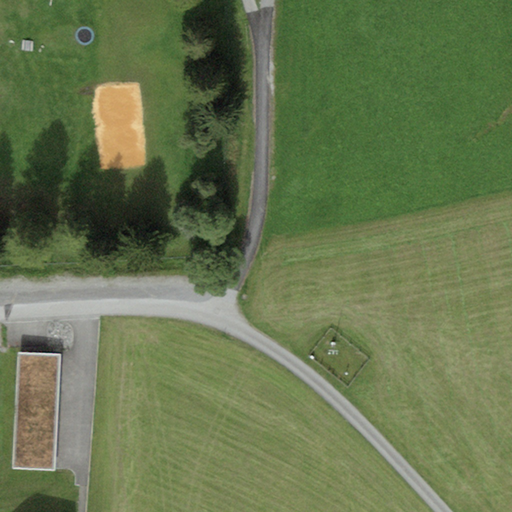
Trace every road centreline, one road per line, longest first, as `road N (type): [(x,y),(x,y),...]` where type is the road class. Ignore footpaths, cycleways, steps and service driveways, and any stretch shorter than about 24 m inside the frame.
road 1 (track): [(442,511),(319,385),(227,317),(249,249),(261,70)]
road 2 (residential): [(227,317),(85,305),(0,312)]
